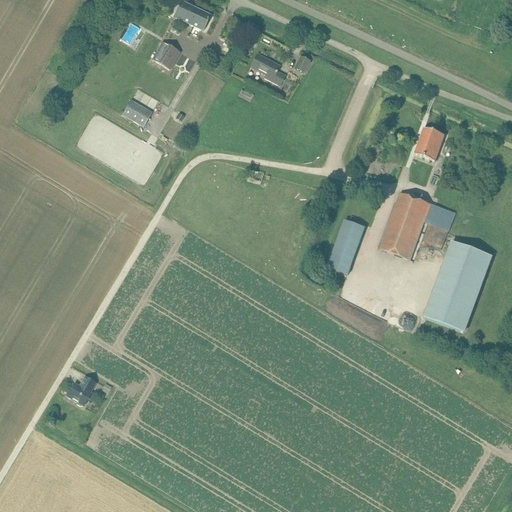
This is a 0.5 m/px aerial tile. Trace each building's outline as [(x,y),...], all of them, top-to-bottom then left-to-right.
[(203,33),(211,17),(181,2),(174,18),(203,33)] [(169,71),(180,54),(162,44),(152,61),(169,71)] [(280,88),(285,77),(277,73),(280,68),(257,56),(250,69),(265,77),(264,80),(280,88)] [(300,58),(294,69),(304,74),(310,62),(300,58)] [(249,81),(247,86),(256,90),(259,85),(249,81)] [(143,129),(151,115),(130,102),(122,116),(143,129)] [(435,163),(444,137),(424,129),(415,156),(435,163)] [(411,261),(432,205),(400,193),(379,249),(411,261)] [(347,275),(365,228),(346,221),(328,268),(347,275)] [(468,333),(496,257),(477,250),(455,244),(428,319),(449,326),(468,333)] [(452,333),(398,305),(382,334),(435,363),(452,333)] [(82,407),(83,408),(91,395),(90,394),(95,385),(85,379),(79,388),(74,385),(66,398),(77,404),(77,406),(80,408),(82,407)]
